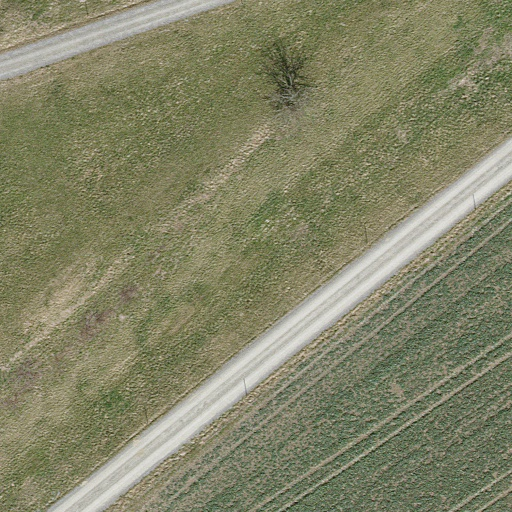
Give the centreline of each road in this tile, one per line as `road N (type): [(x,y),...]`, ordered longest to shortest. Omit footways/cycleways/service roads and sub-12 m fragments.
road 1 (track): [(511,158),(74,511)]
road 2 (track): [(0,65),(194,0)]
